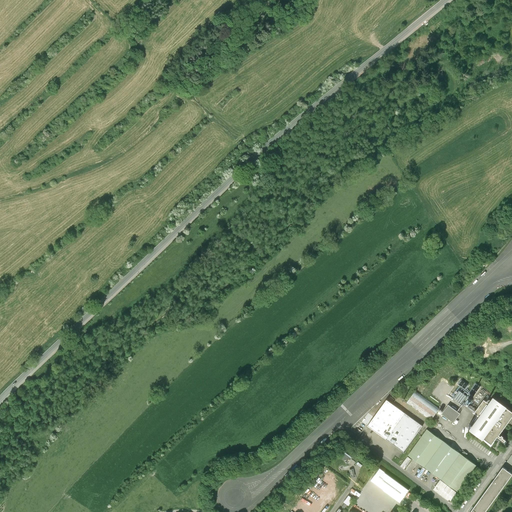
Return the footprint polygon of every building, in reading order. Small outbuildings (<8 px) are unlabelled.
[(415,392),(407,403),(431,420),(439,409),(415,392)] [(480,417),(470,430),(491,445),(498,436),(505,441),(506,439),(499,435),(511,417),(511,411),(496,400),(494,398),(489,404),(484,400),(474,413),(480,417)] [(387,400),(368,425),(404,453),(422,426),(387,400)] [(448,405),(442,414),(454,422),(460,413),(448,405)] [(408,455),(458,491),(477,465),(468,459),(452,447),(439,438),(427,429),(408,455)] [(342,455),(340,458),(349,465),(350,463),(353,465),(354,463),(355,462),(350,458),(351,457),(343,451),(341,455),(342,455)] [(511,473),(503,467),(470,511),(484,511),(511,474),(511,473)] [(370,480),(400,502),(409,490),(379,468),(370,480)] [(457,492),(440,480),(433,490),(450,502),(457,492)] [(348,495),(343,502),(348,505),(353,498),(348,495)]
